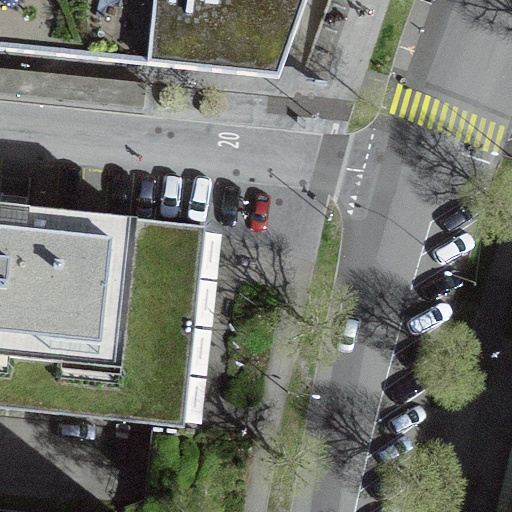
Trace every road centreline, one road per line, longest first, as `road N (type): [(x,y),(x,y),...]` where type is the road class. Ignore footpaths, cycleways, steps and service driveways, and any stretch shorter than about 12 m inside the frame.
road 1 (tertiary): [(329,511),(411,184),(483,0)]
road 2 (residential): [(277,159),(0,134)]
